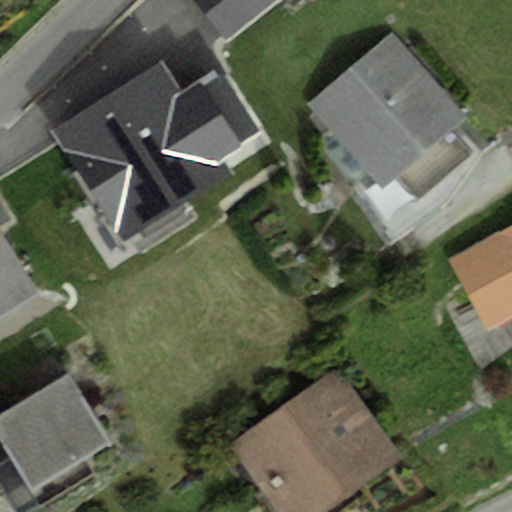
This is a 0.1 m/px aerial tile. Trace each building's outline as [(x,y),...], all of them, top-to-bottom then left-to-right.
[(194,0),(226,42),(280,0),(194,0)] [(391,31),(306,104),(383,192),(467,119),(391,31)] [(162,65),(51,131),(119,244),(230,179),(220,162),(263,137),(223,70),(180,95),(162,65)] [(0,226),(0,324),(43,300),(0,226)] [(511,228),(449,262),(486,332),(511,318),(511,228)] [(341,369),(228,447),(273,511),(323,511),(403,457),(341,369)] [(69,373),(0,416),(0,443),(31,494),(113,443),(69,373)]
